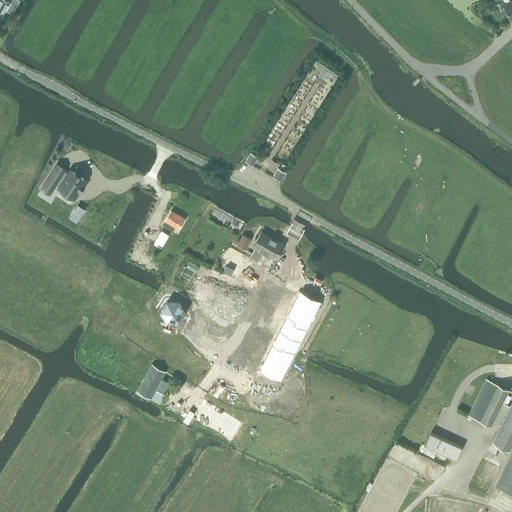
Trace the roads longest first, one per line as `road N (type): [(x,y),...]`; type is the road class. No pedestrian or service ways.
road 1 (unclassified): [(511,323),(0,56)]
road 2 (unclassified): [(511,141),(414,66),(349,0)]
